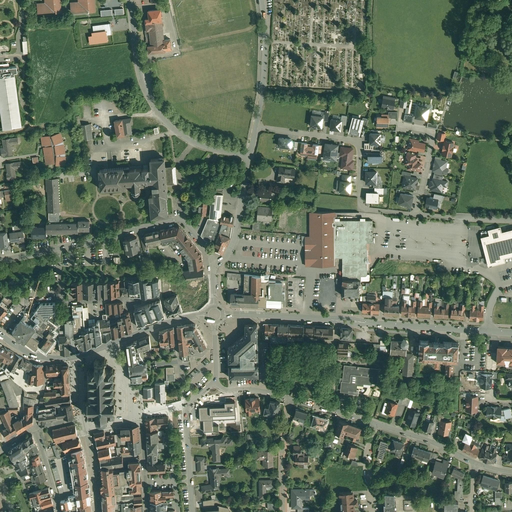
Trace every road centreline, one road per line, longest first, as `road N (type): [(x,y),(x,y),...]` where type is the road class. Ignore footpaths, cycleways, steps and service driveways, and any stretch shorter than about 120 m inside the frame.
road 1 (tertiary): [(223,314),(511,333)]
road 2 (residential): [(256,126),(359,142),(361,209),(416,214)]
road 3 (residential): [(131,0),(142,83),(156,111),(192,143),(249,156)]
road 4 (residential): [(214,263),(182,219),(59,249)]
road 5 (residential): [(136,333),(128,299),(62,298),(59,249)]
road 6 (residential): [(256,126),(261,0)]
